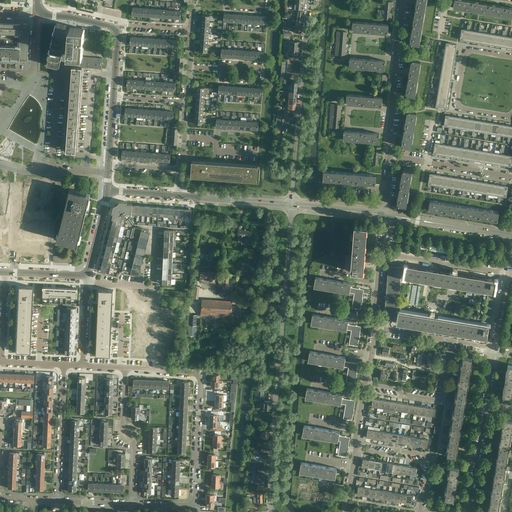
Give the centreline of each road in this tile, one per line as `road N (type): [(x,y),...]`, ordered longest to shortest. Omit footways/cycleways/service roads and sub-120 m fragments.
road 1 (residential): [(271,511),(291,204)]
road 2 (residential): [(291,204),(307,0)]
road 3 (residential): [(194,505),(198,375),(125,368)]
road 4 (residential): [(511,56),(463,52),(455,104),(511,115)]
road 5 (residential): [(365,383),(441,400),(451,340)]
road 6 (residential): [(58,501),(63,365)]
road 7 (residential): [(131,503),(125,368)]
road 8 (residential): [(155,227),(153,287),(85,274)]
road 9 (residential): [(419,511),(428,457),(355,446)]
road 10 (tertiary): [(511,235),(384,215)]
road 11 (residential): [(507,273),(382,254)]
road 12 (residential): [(511,176),(389,157)]
